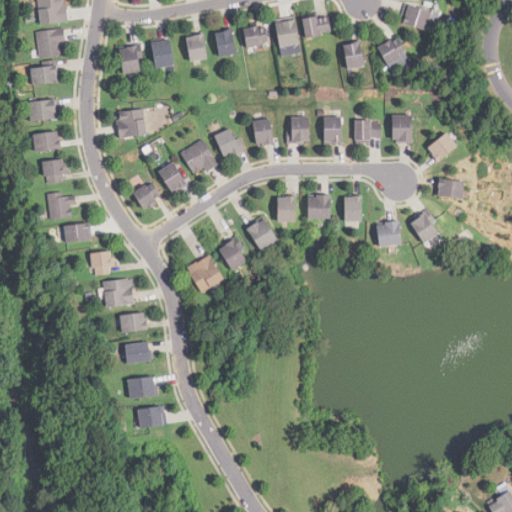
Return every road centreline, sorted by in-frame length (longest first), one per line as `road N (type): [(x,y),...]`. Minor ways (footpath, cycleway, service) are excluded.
road 1 (residential): [(99,0),(86,128),(100,180),(171,290),(184,381),(257,511)]
road 2 (residential): [(142,247),(263,172),(375,169),(397,183)]
road 3 (residential): [(360,1),(143,16),(98,10)]
